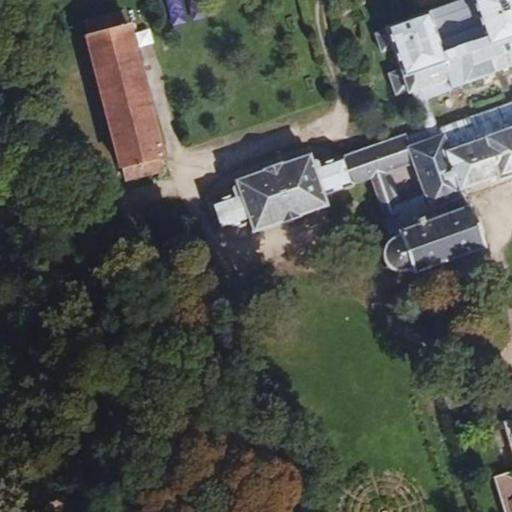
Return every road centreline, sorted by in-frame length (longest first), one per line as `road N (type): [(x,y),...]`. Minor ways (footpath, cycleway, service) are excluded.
road 1 (unknown): [(219,266),(202,172),(213,155),(305,128),(345,104),(333,0)]
road 2 (unknown): [(511,355),(435,336),(314,264),(219,266)]
road 3 (unknown): [(219,266),(183,262),(158,241),(109,168),(71,52)]
